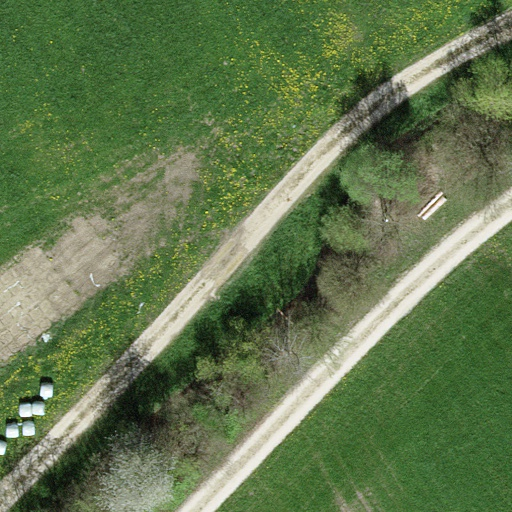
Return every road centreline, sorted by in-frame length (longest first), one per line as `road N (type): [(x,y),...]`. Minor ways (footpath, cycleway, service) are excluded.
road 1 (track): [(511,23),(433,64),(324,149),(0,499)]
road 2 (track): [(195,511),(438,264),(511,215)]
